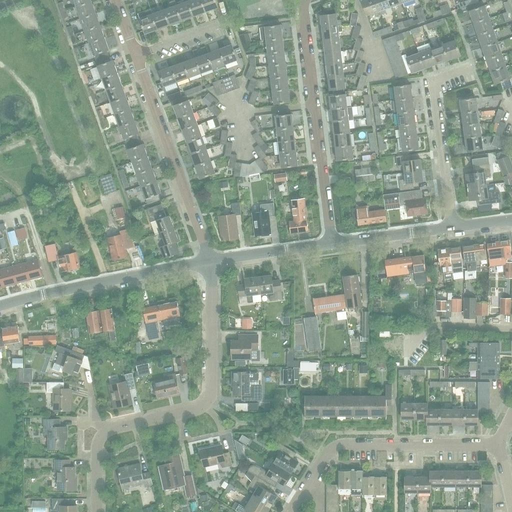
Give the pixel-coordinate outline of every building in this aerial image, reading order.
[(206,12),(201,0),(190,0),(188,1),(194,16),(206,12)] [(201,0),(206,12),(218,8),(215,0),(201,0)] [(381,15),(375,0),(362,0),(368,15),(374,13),(375,17),(381,15)] [(375,0),(381,15),(387,13),(385,9),(391,7),(388,0),(375,0)] [(61,12),(66,10),(63,1),(58,3),(61,12)] [(96,13),(92,1),(76,7),(81,19),(96,13)] [(169,2),(171,7),(164,10),(170,25),(182,21),(174,1),(169,2)] [(174,1),(182,21),(194,16),(188,1),(176,5),(174,1)] [(474,23),(489,18),(485,6),(470,11),(474,23)] [(420,22),(427,20),(422,7),(415,10),(420,22)] [(152,14),(158,30),(170,25),(164,10),(152,14)] [(85,31),(100,25),(96,13),(81,19),(85,31)] [(350,25),(355,26),(357,25),(358,14),(352,13),(350,25)] [(158,30),(152,14),(140,19),(145,34),(158,30)] [(322,28),(342,26),(341,19),(337,20),(337,14),(324,15),(320,16),(321,24),(322,24),(322,28)] [(474,23),(478,36),(493,30),(489,18),(474,23)] [(428,29),(436,26),(435,21),(426,24),(428,29)] [(85,31),(89,43),(105,37),(100,25),(85,31)] [(266,40),(282,38),(281,25),(270,26),(259,28),(260,41),(266,40)] [(352,37),(357,39),(359,38),(362,27),(357,25),(355,26),(352,37)] [(342,26),(322,28),(323,32),(322,32),(323,40),(340,38),(339,32),(343,31),(342,26)] [(387,34),(385,28),(373,32),(375,38),(387,34)] [(478,36),(482,48),(498,42),(493,30),(478,36)] [(403,33),(396,35),(398,41),(405,39),(403,33)] [(383,40),(385,46),(397,41),(398,41),(396,35),(383,40)] [(89,43),(96,60),(109,56),(107,50),(109,49),(105,37),(89,43)] [(268,53),(284,51),(282,38),(266,40),(268,53)] [(325,53),(341,51),(340,38),(323,40),(324,49),(325,49),(325,53)] [(353,49),(358,51),(360,50),(363,39),(359,38),(357,39),(353,49)] [(443,44),(449,60),(461,56),(455,40),(443,44)] [(385,46),(387,51),(399,47),(397,41),(385,46)] [(487,60),(502,54),(498,42),(482,48),(487,60)] [(418,53),(424,69),(437,64),(431,49),(429,43),(416,48),(418,53)] [(449,60),(443,44),(431,49),(437,64),(449,60)] [(220,49),(225,65),(237,60),(232,45),(220,49)] [(389,57),(401,52),(399,47),(387,51),(389,57)] [(208,54),(213,69),(225,65),(220,49),(208,54)] [(355,62),(360,63),(361,62),(365,51),(360,50),(358,51),(355,62)] [(269,65),(286,63),(284,51),(268,53),(269,65)] [(326,65),(343,63),(341,51),(325,53),(326,57),(325,57),(326,65)] [(402,56),(401,52),(389,57),(391,62),(403,58),(402,56)] [(424,69),(418,53),(407,57),(412,73),(424,69)] [(213,69),(208,54),(195,58),(200,73),(213,69)] [(487,60),(491,72),(506,67),(502,54),(487,60)] [(102,78),(118,73),(113,60),(111,61),(109,56),(96,60),(102,78)] [(183,62),(189,78),(200,73),(195,58),(183,62)] [(393,68),(405,63),(403,58),(391,62),(393,68)] [(171,67),(177,82),(189,78),(183,62),(171,67)] [(356,74),(361,75),(363,75),(366,64),(361,62),(360,63),(356,74)] [(286,63),(269,65),(271,78),(287,76),(286,63)] [(343,63),(326,65),(327,74),(328,77),(344,75),(343,63)] [(407,69),(405,63),(393,68),(395,73),(407,69)] [(245,79),(251,81),(251,79),(255,68),(250,65),(250,66),(245,79)] [(177,82),(171,67),(159,71),(163,82),(164,87),(177,82)] [(506,67),(491,72),(495,84),(510,79),(506,67)] [(397,79),(409,74),(407,69),(395,73),(397,79)] [(102,78),(107,90),(122,85),(118,73),(102,78)] [(235,75),(230,77),(234,89),(239,87),(236,78),(235,75)] [(344,75),(328,77),(328,81),(329,90),(346,88),(344,75)] [(368,76),(363,75),(361,75),(356,90),(363,89),(368,76)] [(272,91),(289,89),(287,76),(271,78),(272,91)] [(224,79),(228,91),(234,89),(230,77),(224,79)] [(224,79),(218,81),(223,93),(228,91),(224,79)] [(251,81),(246,92),(252,94),(253,91),(257,81),(254,80),(251,79),(251,81)] [(218,81),(213,83),(214,86),(217,95),(223,93),(218,81)] [(396,99),(412,97),(411,84),(394,87),(396,99)] [(91,96),(96,94),(93,85),(88,87),(91,96)] [(107,90),(111,102),(126,97),(122,85),(107,90)] [(289,89),(272,91),(274,104),(282,103),(290,102),(289,89)] [(169,102),(182,97),(180,91),(167,96),(169,102)] [(253,91),(252,94),(249,103),(254,106),(259,93),(253,91)] [(205,97),(211,103),(215,106),(219,101),(209,93),(205,97)] [(99,102),(96,94),(91,96),(94,104),(99,102)] [(331,109),(347,107),(346,94),(329,96),(331,109)] [(111,102),(115,114),(131,109),(126,97),(111,102)] [(211,103),(205,97),(202,101),(208,107),(211,103)] [(412,97),(396,99),(398,113),(414,110),(412,97)] [(462,113),(478,111),(476,98),(460,100),(462,113)] [(174,106),(178,118),(194,112),(189,100),(174,106)] [(217,117),(222,112),(215,106),(211,103),(208,107),(207,108),(217,117)] [(347,107),(331,109),(332,122),(349,120),(353,120),(352,107),(347,107)] [(120,126),(135,121),(131,109),(115,114),(120,126)] [(499,124),(500,121),(504,111),(498,109),(493,122),(495,122),(499,124)] [(414,110),(398,113),(399,125),(416,123),(414,110)] [(463,126),(480,124),(478,111),(462,113),(463,126)] [(183,130),(198,124),(194,112),(178,118),(183,130)] [(277,129),(293,127),(292,114),(291,114),(275,116),(277,129)] [(250,123),(257,132),(258,134),(263,131),(256,119),(250,123)] [(334,135),(350,133),(349,120),(332,122),(334,135)] [(120,126),(126,144),(139,139),(137,134),(140,133),(135,121),(120,126)] [(495,135),(501,137),(502,134),(506,123),(500,121),(499,124),(496,133),(495,135)] [(401,138),(417,136),(416,123),(399,125),(401,138)] [(183,130),(187,142),(202,136),(198,124),(183,130)] [(465,138),(481,136),(480,124),(463,126),(465,138)] [(293,127),(277,129),(278,142),(295,140),(293,127)] [(252,135),(259,145),(263,152),(268,148),(265,143),(258,134),(257,132),(252,135)] [(350,133),(334,135),(336,147),(352,145),(350,133)] [(507,136),(502,134),(501,137),(497,147),(502,149),(507,136)] [(497,147),(501,137),(495,135),(491,145),(497,147)] [(187,142),(191,154),(207,148),(202,136),(187,142)] [(417,136),(401,138),(403,151),(419,149),(417,136)] [(481,136),(465,138),(467,151),(472,151),(483,149),(481,136)] [(141,145),(139,139),(126,144),(132,162),(148,156),(143,144),(141,145)] [(280,155),(296,153),(295,140),(278,142),(280,155)] [(253,148),(260,158),(261,160),(266,156),(263,152),(259,145),(253,148)] [(352,145),(336,147),(337,160),(354,158),(352,145)] [(191,154),(196,166),(211,160),(207,148),(191,154)] [(296,153),(280,155),(281,168),(298,166),(296,153)] [(229,167),(235,168),(236,162),(237,155),(231,154),(231,157),(229,167)] [(405,172),(422,170),(420,159),(411,160),(410,154),(396,156),(397,167),(404,166),(405,172)] [(132,162),(137,174),(152,168),(148,156),(132,162)] [(504,174),(511,171),(511,166),(508,156),(499,159),(504,174)] [(467,174),(468,187),(486,185),(486,177),(491,177),(489,157),(477,159),(478,173),(467,174)] [(255,161),(263,172),(267,169),(261,160),(260,158),(255,161)] [(211,160),(196,166),(200,178),(209,175),(216,173),(211,160)] [(248,175),(256,174),(262,173),(263,172),(255,161),(250,164),(248,175)] [(240,177),(242,163),(236,162),(235,168),(234,176),(236,176),(240,177)] [(250,164),(242,163),(240,177),(248,175),(250,164)] [(137,174),(141,186),(157,180),(152,168),(137,174)] [(357,182),(375,180),(374,168),(355,170),(357,182)] [(422,170),(405,172),(405,179),(399,180),(400,190),(414,188),(413,183),(423,181),(422,170)] [(286,173),(274,175),(275,182),(287,180),(286,173)] [(99,178),(105,195),(117,190),(111,174),(99,178)] [(157,180),(141,186),(148,204),(161,199),(159,194),(161,193),(157,180)] [(498,202),(498,200),(498,196),(494,196),(493,192),(487,192),(486,185),(468,187),(470,200),(482,199),(482,204),(498,202)] [(408,216),(427,214),(425,198),(418,199),(417,190),(398,193),(400,205),(406,205),(408,216)] [(292,200),(294,221),(289,221),(290,233),(308,231),(304,198),(292,200)] [(235,215),(241,214),(240,202),(231,203),(233,215),(219,216),(222,240),(236,238),(238,238),(235,215)] [(269,216),(275,216),(273,203),(260,204),(261,212),(252,213),(255,235),(271,233),(269,216)] [(358,205),(355,205),(356,208),(352,209),(353,221),(357,221),(358,225),(386,221),(385,209),(369,211),(368,206),(358,207),(358,205)] [(161,233),(174,228),(169,216),(162,218),(160,212),(149,216),(151,222),(157,220),(161,233)] [(174,228),(161,233),(166,245),(160,247),(165,258),(179,253),(175,242),(178,241),(174,228)] [(125,249),(134,247),(129,229),(120,231),(122,237),(109,240),(113,260),(127,257),(125,249)] [(500,257),(505,256),(506,262),(506,278),(511,277),(511,254),(511,255),(510,251),(511,251),(510,240),(498,241),(500,257)] [(500,257),(498,241),(487,243),(489,258),(489,280),(494,280),(494,272),(495,258),(500,257)] [(62,271),(80,267),(76,252),(58,256),(55,243),(49,245),(53,261),(58,260),(60,266),(61,266),(62,271)] [(474,245),(476,260),(477,265),(477,270),(481,270),(481,265),(480,260),(487,259),(485,243),(474,245)] [(476,260),(474,245),(463,246),(465,262),(476,260)] [(460,246),(449,248),(452,269),(452,272),(452,273),(463,272),(463,265),(460,246)] [(438,249),(440,265),(442,265),(443,273),(452,272),(452,269),(449,248),(438,249)] [(385,260),(388,276),(414,272),(415,278),(427,276),(425,271),(423,255),(385,260)] [(38,259),(25,263),(29,280),(43,276),(38,259)] [(25,263),(12,266),(16,283),(29,280),(25,263)] [(12,266),(0,269),(0,273),(4,287),(16,283),(12,266)] [(258,277),(261,293),(270,292),(271,300),(283,298),(281,282),(280,280),(272,281),(272,275),(258,277)] [(346,296),(343,296),(345,309),(361,306),(357,275),(343,277),(346,296)] [(261,293),(258,277),(245,278),(246,284),(238,285),(241,304),(254,302),(253,294),(261,293)] [(347,319),(345,309),(343,296),(343,295),(313,299),(315,313),(336,310),(337,320),(347,319)] [(500,314),(510,314),(511,297),(501,296),(500,314)] [(475,318),(476,297),(464,297),(464,318),(475,318)] [(452,299),(452,301),(451,312),(461,312),(461,307),(462,299),(452,299)] [(451,317),(451,312),(451,311),(452,301),(444,300),(437,300),(437,317),(451,318),(451,317)] [(155,321),(181,316),(178,301),(142,309),(148,335),(158,332),(155,321)] [(477,315),(488,315),(488,302),(477,302),(477,315)] [(111,342),(117,341),(111,309),(86,312),(90,334),(109,331),(111,342)] [(309,350),(321,349),(316,317),(304,319),(309,350)] [(243,319),(243,328),(252,328),(252,319),(243,319)] [(4,344),(5,344),(14,342),(15,348),(21,347),(18,326),(2,328),(2,333),(4,344)] [(23,346),(30,345),(28,334),(22,335),(23,346)] [(258,349),(258,335),(243,335),(244,343),(232,343),(232,348),(232,358),(251,358),(251,349),(258,349)] [(478,354),(499,354),(499,343),(469,342),(469,347),(478,347),(478,354)] [(77,375),(83,360),(79,359),(81,353),(57,345),(55,351),(60,353),(56,363),(64,366),(63,370),(77,375)] [(293,348),(287,347),(287,367),(298,367),(298,361),(293,360),(293,348)] [(6,364),(6,368),(15,368),(15,384),(24,384),(24,368),(24,357),(24,349),(17,349),(17,357),(19,357),(19,360),(9,360),(9,364),(6,364)] [(469,362),(469,366),(499,366),(499,354),(478,354),(478,362),(469,362)] [(181,374),(188,372),(185,356),(177,358),(181,374)] [(316,362),(301,362),(301,371),(315,371),(316,362)] [(499,366),(469,366),(469,370),(478,370),(478,378),(499,378),(499,366)] [(284,383),(294,383),(294,370),(284,370),(284,383)] [(129,390),(136,388),(132,372),(125,374),(127,381),(109,385),(114,407),(132,403),(129,390)] [(261,385),(250,385),(250,372),(232,372),(232,379),(234,379),(234,394),(243,394),(243,399),(261,399),(261,385)] [(160,397),(180,393),(176,374),(169,376),(170,379),(156,382),(160,397)] [(70,410),(70,388),(64,388),(64,382),(47,382),(47,392),(54,392),(54,410),(70,410)] [(370,398),(370,415),(387,415),(387,405),(392,405),(392,385),(386,385),(386,398),(370,398)] [(305,415),(322,415),(322,398),(305,398),(305,415)] [(322,415),(338,415),(338,398),(322,398),(322,415)] [(354,415),(354,398),(338,398),(338,415),(354,415)] [(354,415),(370,415),(370,398),(354,398),(354,415)] [(415,418),(415,403),(402,403),(402,418),(415,418)] [(427,424),(427,403),(415,403),(415,418),(427,419),(427,424)] [(427,403),(427,424),(440,425),(440,409),(427,409),(427,403)] [(490,412),(490,405),(478,406),(478,409),(465,409),(465,425),(478,425),(478,419),(478,412),(490,412)] [(440,425),(452,425),(452,409),(440,409),(440,425)] [(465,425),(465,409),(452,409),(452,425),(465,425)] [(67,435),(67,427),(60,427),(60,419),(44,419),(44,433),(49,433),(48,448),(64,448),(64,435),(67,435)] [(250,439),(242,434),(238,440),(246,445),(250,439)] [(281,451),(274,463),(291,473),(298,461),(289,455),(292,450),(278,442),(275,447),(281,451)] [(222,467),(232,465),(229,451),(223,453),(221,445),(200,450),(204,466),(221,463),(222,467)] [(187,495),(196,494),(192,475),(185,476),(180,454),(165,458),(166,464),(159,466),(164,489),(184,484),(187,495)] [(77,489),(77,480),(75,480),(75,467),(70,467),(70,460),(55,460),(55,471),(58,471),(58,489),(77,489)] [(145,486),(153,484),(150,472),(142,474),(140,463),(118,468),(122,488),(144,483),(145,486)] [(271,484),(274,479),(284,485),(291,473),(274,463),(268,472),(258,465),(256,465),(255,465),(254,465),(253,465),(252,466),(251,466),(250,467),(249,468),(248,469),(247,470),(271,484)] [(326,484),(326,490),(339,491),(339,488),(351,488),(351,470),(338,470),(338,484),(326,484)] [(363,470),(351,470),(351,488),(351,494),(363,494),(363,476),(363,470)] [(430,476),(418,476),(418,492),(431,492),(431,470),(430,470),(430,476)] [(431,470),(431,492),(431,486),(443,486),(443,470),(431,470)] [(455,470),(443,470),(443,486),(455,486),(455,470)] [(468,470),(455,470),(455,486),(468,486),(468,470)] [(481,486),(481,490),(493,490),(493,484),(481,484),(481,470),(468,470),(468,486),(481,486)] [(252,496),(270,507),(277,496),(264,488),(267,482),(255,475),(249,485),(256,490),(252,496)] [(363,476),(363,494),(363,497),(375,497),(375,476),(363,476)] [(387,476),(375,476),(375,497),(375,499),(387,499),(387,476)] [(418,492),(418,476),(405,476),(405,492),(418,492)] [(236,510),(238,511),(239,511),(267,511),(270,507),(252,496),(245,507),(239,504),(236,510)] [(76,511),(77,505),(69,505),(69,498),(52,498),(52,510),(60,510),(60,511),(76,511)]
